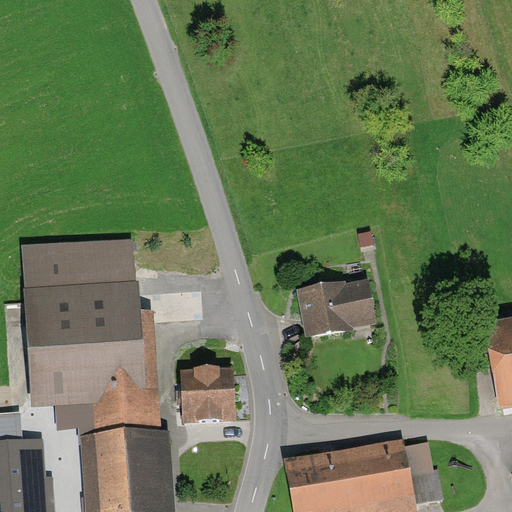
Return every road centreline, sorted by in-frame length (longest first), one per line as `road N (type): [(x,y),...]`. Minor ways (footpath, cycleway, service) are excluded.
road 1 (unclassified): [(250,511),(271,429),(267,383),(232,248),(142,0)]
road 2 (track): [(511,434),(271,429)]
road 3 (track): [(0,433),(45,434),(73,511)]
